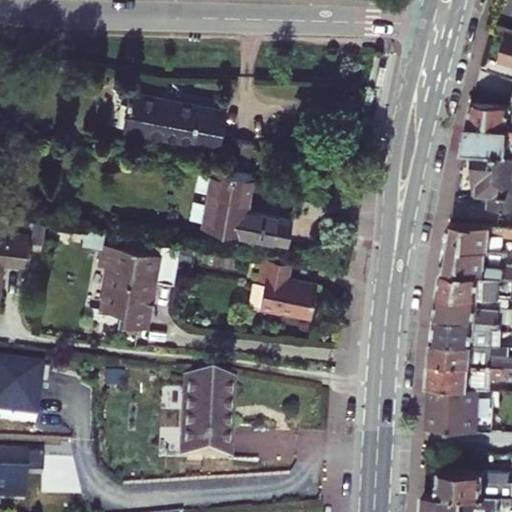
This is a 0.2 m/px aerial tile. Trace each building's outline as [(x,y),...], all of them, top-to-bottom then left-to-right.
[(138,89),(131,123),(222,142),(229,108),(138,89)] [(511,107),(478,106),(473,131),(511,132),(511,107)] [(511,132),(473,131),(469,155),(482,156),(511,156),(511,132)] [(236,138),(231,162),(250,165),(254,141),(236,138)] [(511,156),(482,156),(480,193),(498,194),(498,209),(511,209),(511,156)] [(257,171),(218,164),(207,221),(294,237),(298,215),(250,206),(257,171)] [(49,236),(52,216),(41,214),(38,234),(49,236)] [(511,228),(457,225),(453,249),(498,251),(498,240),(511,241),(511,228)] [(0,305),(0,306),(7,264),(27,267),(32,233),(9,228),(7,233),(0,232),(0,305)] [(176,277),(183,237),(164,233),(162,247),(105,237),(102,258),(110,260),(103,302),(122,306),(120,316),(129,318),(128,323),(141,325),(142,320),(144,320),(150,290),(156,291),(159,274),(176,277)] [(498,251),(453,249),(448,273),(509,277),(511,277),(511,266),(497,266),(498,251)] [(290,273),(293,257),(264,252),(260,274),(267,275),(262,303),(281,306),(282,305),(313,310),(319,278),(290,273)] [(448,273),(445,294),(489,298),(507,299),(509,277),(448,273)] [(144,320),(151,321),(156,291),(150,290),(144,320)] [(489,298),(445,294),(441,318),(507,322),(511,322),(511,311),(510,311),(510,306),(488,305),(489,298)] [(489,298),(488,305),(510,306),(510,299),(507,299),(489,298)] [(438,332),(438,343),(504,346),(506,346),(507,322),(441,318),(438,332)] [(511,356),(503,355),(504,346),(438,343),(436,364),(511,366),(511,356)] [(46,366),(0,363),(0,418),(36,420),(37,384),(45,384),(46,366)] [(511,377),(511,366),(436,364),(435,387),(497,389),(498,377),(511,377)] [(231,460),(237,382),(191,379),(185,470),(212,472),(213,458),(231,460)] [(0,454),(0,500),(24,501),(25,475),(42,476),(43,456),(0,454)] [(511,476),(446,473),(444,498),(504,501),(511,501),(511,476)] [(503,511),(504,501),(444,498),(429,497),(428,511),(503,511)] [(503,511),(511,511),(511,501),(504,501),(503,511)]
